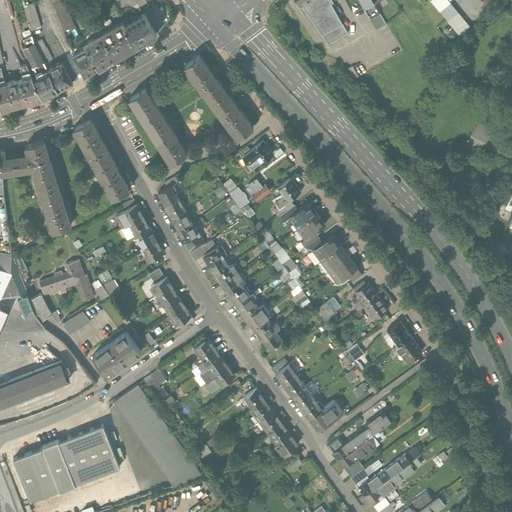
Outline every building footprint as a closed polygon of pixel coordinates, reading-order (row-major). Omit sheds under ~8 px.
[(53,3),(64,31),(74,27),(63,0),(50,0),(52,3),(53,3)] [(304,0),(300,2),(328,45),(348,34),(331,3),(333,2),(331,0),(304,0)] [(449,0),(431,0),(459,34),(470,25),(449,0)] [(482,0),(463,0),(476,9),(482,0)] [(33,3),(23,6),(30,31),(40,28),(33,3)] [(377,30),(387,24),(380,12),(370,19),(377,30)] [(144,13),(124,24),(136,45),(156,34),(144,13)] [(114,57),(136,45),(124,24),(122,21),(101,34),(114,57)] [(83,44),(86,48),(98,69),(115,59),(114,57),(101,34),(94,22),(87,26),(94,38),(83,44)] [(23,47),(33,67),(35,66),(43,62),(34,42),(31,33),(22,37),(24,47),(23,47)] [(41,39),(34,42),(43,62),(44,63),(52,59),(46,47),(45,48),(41,39)] [(84,77),(98,69),(86,48),(72,55),(84,77)] [(199,54),(183,66),(237,138),(253,126),(199,54)] [(47,69),(48,72),(58,90),(72,83),(61,61),(47,69)] [(48,72),(47,69),(44,63),(43,62),(35,66),(40,76),(48,72)] [(23,74),(24,77),(31,75),(25,64),(20,66),(22,73),(23,74)] [(40,76),(33,79),(41,97),(58,90),(48,72),(40,76)] [(5,83),(0,83),(0,108),(0,109),(21,104),(41,97),(33,79),(31,75),(24,77),(5,83)] [(146,88),(128,98),(170,163),(187,153),(146,88)] [(91,119),(74,128),(111,198),(129,189),(91,119)] [(27,151),(32,168),(52,231),(70,225),(43,140),(25,146),(27,151)] [(272,153),(263,140),(250,149),(249,150),(249,151),(242,156),(247,162),(245,163),(249,169),(272,153)] [(241,157),(242,156),(249,151),(249,150),(250,149),(247,145),(237,152),(241,157)] [(280,147),(272,153),(276,158),(284,152),(280,147)] [(1,173),(32,168),(27,151),(5,154),(4,148),(0,148),(0,164),(1,170),(1,173)] [(218,167),(213,170),(217,175),(222,172),(218,167)] [(175,175),(168,178),(171,184),(178,180),(175,175)] [(262,186),(255,177),(247,184),(249,186),(246,188),(251,194),(252,194),(257,200),(269,190),(264,184),(262,186)] [(301,191),(290,177),(273,190),(273,191),(276,195),(273,198),(279,206),(279,207),(284,203),(301,191)] [(236,187),(229,178),(222,183),(227,191),(229,193),(236,187)] [(227,191),(222,183),(213,190),(218,197),(227,191)] [(157,192),(164,205),(178,198),(175,193),(177,193),(172,184),(157,192)] [(243,197),(236,187),(229,193),(230,194),(236,202),(240,207),(248,201),(245,195),(243,197)] [(506,205),(509,200),(511,194),(506,192),(500,202),(506,205)] [(236,202),(230,194),(223,199),(229,207),(236,202)] [(120,205),(123,211),(136,204),(133,198),(120,205)] [(164,205),(171,217),(186,209),(181,201),(180,202),(178,198),(164,205)] [(289,216),(297,227),(317,213),(308,202),(298,210),(289,216)] [(288,209),(284,203),(279,207),(279,206),(273,210),(278,217),(280,215),(288,209)] [(116,215),(122,227),(143,216),(136,204),(123,211),(116,215)] [(294,204),(288,209),(280,215),(284,220),(289,216),(298,210),(294,204)] [(190,217),(186,209),(171,217),(177,229),(191,222),(188,218),(190,217)] [(229,213),(224,216),(229,224),(234,221),(229,213)] [(325,224),(317,213),(297,227),(305,238),(315,231),(325,224)] [(128,241),(135,237),(150,228),(143,216),(122,227),(121,228),(128,241)] [(258,220),(253,225),(254,226),(257,230),(258,231),(263,226),(258,220)] [(193,226),(191,222),(177,229),(184,242),(199,234),(195,225),(193,226)] [(258,231),(269,245),(274,242),(271,238),(272,237),(264,227),(258,231)] [(140,244),(143,248),(156,241),(150,228),(135,237),(139,244),(140,244)] [(319,236),(315,231),(305,238),(295,245),(299,251),(305,247),(318,236),(319,236)] [(199,234),(184,242),(189,251),(204,243),(199,234)] [(313,265),(316,262),(340,245),(332,234),(322,241),(308,252),(305,254),(313,265)] [(322,241),(318,236),(305,247),(308,252),(322,241)] [(82,246),(78,239),(73,242),(77,248),(82,246)] [(163,253),(156,241),(143,248),(145,252),(143,253),(148,262),(163,253)] [(205,242),(204,243),(189,251),(194,260),(203,255),(210,251),(205,242)] [(270,247),(274,252),(281,247),(277,242),(270,247)] [(203,255),(209,265),(220,258),(226,254),(220,245),(210,251),(203,255)] [(324,273),(329,270),(348,255),(344,251),(340,245),(316,262),(324,273)] [(344,251),(348,255),(356,249),(352,245),(344,251)] [(282,246),(281,247),(274,252),(275,253),(274,253),(278,258),(279,260),(288,254),(282,246)] [(105,252),(103,247),(93,252),(95,257),(105,252)] [(0,298),(1,297),(28,294),(11,255),(0,253),(0,298)] [(356,267),(348,255),(329,270),(336,280),(331,284),(340,285),(350,278),(347,274),(356,267)] [(21,257),(17,259),(23,273),(27,271),(21,257)] [(209,265),(215,275),(229,266),(225,260),(223,262),(220,258),(209,265)] [(282,263),(279,260),(278,258),(271,263),(278,272),(284,267),(282,263)] [(282,263),(284,267),(291,276),(293,278),(294,280),(301,274),(302,273),(290,258),(282,263)] [(58,276),(39,282),(43,296),(77,284),(83,302),(94,298),(86,275),(84,276),(79,260),(65,265),(68,273),(62,274),(61,272),(57,273),(58,276)] [(215,275),(222,284),(238,273),(232,264),(229,266),(215,275)] [(283,282),(291,276),(284,267),(278,272),(280,276),(279,277),(283,282)] [(356,267),(347,274),(350,278),(352,281),(362,274),(356,267)] [(148,274),(154,284),(165,278),(159,268),(148,274)] [(111,276),(107,269),(97,275),(101,282),(111,276)] [(245,282),(238,273),(222,284),(229,294),(241,285),(245,282)] [(294,280),(298,285),(292,289),(290,291),(294,296),(301,290),(308,285),(301,274),(294,280)] [(155,291),(158,296),(171,287),(165,277),(165,278),(154,284),(150,287),(154,292),(155,291)] [(287,283),(292,289),(298,285),(294,280),(293,278),(287,283)] [(352,287),(354,291),(366,283),(363,279),(352,287)] [(102,299),(108,295),(98,280),(91,284),(102,299)] [(119,290),(114,280),(105,286),(110,295),(119,290)] [(358,309),(364,304),(377,295),(367,281),(366,283),(354,291),(357,294),(351,298),(356,305),(355,306),(357,309),(358,309)] [(229,294),(235,303),(246,295),(243,291),(245,290),(241,285),(229,294)] [(177,297),(171,287),(158,296),(161,300),(159,301),(163,306),(177,297)] [(304,294),(301,290),(294,296),(292,297),(295,301),(297,300),(304,294)] [(252,291),(246,295),(235,303),(242,312),(255,303),(251,297),(255,294),(252,291)] [(130,300),(125,293),(117,298),(121,305),(130,300)] [(311,303),(304,294),(297,300),(299,303),(297,305),(301,311),(304,309),(311,303)] [(51,315),(40,295),(30,299),(37,315),(41,322),(51,315)] [(387,308),(377,295),(364,304),(374,318),(383,311),(387,308)] [(167,311),(171,315),(184,306),(177,297),(163,306),(166,312),(167,311)] [(315,308),(317,311),(323,320),(336,311),(331,305),(329,306),(325,301),(315,308)] [(258,307),(255,303),(242,312),(246,317),(244,319),(246,323),(266,309),(262,304),(258,307)] [(315,308),(311,303),(304,309),(310,317),(317,311),(315,308)] [(190,316),(184,306),(171,315),(174,321),(173,322),(176,326),(177,325),(190,316)] [(269,313),(266,309),(246,323),(249,327),(252,325),(256,330),(269,321),(265,317),(269,313)] [(137,316),(133,311),(128,314),(132,319),(137,316)] [(325,322),(323,320),(317,311),(310,317),(313,321),(316,319),(320,325),(324,322),(325,322)] [(389,318),(383,311),(374,318),(379,325),(389,318)] [(90,322),(82,312),(62,324),(69,334),(90,322)] [(193,320),(190,316),(177,325),(180,330),(193,320)] [(386,329),(398,345),(410,336),(398,320),(386,329)] [(272,326),(269,321),(256,330),(262,339),(277,329),(279,327),(276,323),(272,326)] [(335,347),(340,343),(324,322),(320,325),(319,326),(322,330),(323,329),(332,341),(331,342),(335,347)] [(279,332),(277,329),(262,339),(269,348),(271,347),(280,341),(282,339),(278,334),(279,332)] [(140,352),(126,333),(92,357),(106,377),(140,352)] [(155,342),(148,333),(143,336),(150,346),(155,342)] [(421,350),(410,336),(398,345),(395,347),(406,362),(421,350)] [(197,352),(201,357),(214,347),(207,338),(193,349),(196,353),(197,352)] [(347,347),(353,343),(350,338),(344,342),(347,347)] [(280,341),(271,347),(277,357),(287,350),(280,341)] [(363,353),(356,343),(346,350),(349,354),(353,360),(363,353)] [(347,355),(339,344),(333,349),(341,359),(342,358),(347,355)] [(221,357),(214,347),(201,357),(204,361),(198,365),(202,370),(221,357)] [(346,364),(353,360),(349,354),(347,355),(342,358),(346,364)] [(227,366),(221,357),(202,370),(194,376),(201,385),(206,381),(227,366)] [(271,368),(275,373),(288,364),(283,358),(271,368)] [(61,360),(0,383),(0,406),(69,380),(61,360)] [(275,373),(283,385),(295,376),(302,371),(298,365),(293,369),(288,363),(288,364),(275,373)] [(234,375),(227,366),(206,381),(213,391),(234,375)] [(360,373),(357,368),(353,371),(352,370),(345,376),(349,382),(356,377),(356,376),(360,373)] [(369,379),(374,375),(368,368),(363,372),(369,379)] [(158,370),(150,376),(158,386),(166,380),(158,370)] [(158,386),(150,376),(143,381),(154,395),(161,390),(158,386)] [(283,385),(291,396),(305,386),(300,378),(298,379),(295,376),(283,385)] [(368,389),(363,383),(353,390),(357,397),(368,389)] [(137,385),(113,402),(173,487),(202,476),(137,385)] [(291,396),(300,407),(312,398),(309,394),(311,393),(305,386),(291,396)] [(249,404),(252,408),(264,399),(256,388),(242,397),(248,405),(249,404)] [(168,394),(164,389),(156,395),(160,401),(168,394)] [(176,402),(171,394),(161,401),(166,409),(176,402)] [(446,402),(441,396),(434,401),(439,407),(446,402)] [(300,407),(308,418),(322,408),(317,402),(316,403),(312,398),(300,407)] [(273,410),(264,399),(252,408),(255,412),(254,413),(259,420),(273,410)] [(332,400),(322,408),(308,418),(316,429),(341,411),(332,400)] [(182,423),(173,409),(168,413),(178,426),(182,423)] [(281,421),(273,410),(259,420),(264,428),(266,427),(269,430),(281,421)] [(326,444),(337,459),(372,434),(389,421),(382,411),(364,424),(366,426),(342,443),(342,441),(339,437),(336,436),(326,444)] [(289,433),(281,421),(269,430),(272,435),(270,436),(275,443),(289,433)] [(42,449),(13,460),(29,503),(59,492),(59,493),(75,487),(75,486),(119,469),(103,426),(58,443),(57,441),(42,447),(42,449)] [(187,427),(181,431),(195,450),(202,445),(193,433),(193,434),(187,427)] [(298,444),(289,433),(275,443),(275,444),(283,455),(285,454),(294,447),(298,444)] [(379,443),(372,434),(337,459),(342,466),(358,455),(359,456),(361,456),(379,443)] [(212,438),(202,445),(195,450),(203,461),(212,455),(207,448),(215,442),(212,438)] [(358,488),(363,495),(415,456),(423,451),(418,444),(405,454),(404,453),(370,479),(358,488)] [(294,447),(285,454),(288,459),(297,451),(294,447)] [(447,457),(443,452),(437,456),(441,462),(447,457)] [(301,462),(297,456),(283,465),(288,471),(301,462)] [(420,463),(415,456),(363,495),(369,502),(370,501),(379,494),(383,495),(395,486),(395,482),(415,468),(414,467),(420,463)] [(358,460),(345,470),(350,477),(364,467),(358,460)] [(367,465),(364,467),(350,477),(358,488),(370,479),(366,475),(372,471),(367,465)] [(256,475),(249,466),(240,473),(246,482),(256,475)] [(462,475),(459,470),(452,475),(455,479),(462,475)] [(279,495),(284,501),(290,497),(294,494),(289,487),(279,495)] [(455,494),(459,501),(468,495),(463,488),(455,494)] [(444,489),(431,499),(414,511),(434,511),(449,501),(450,497),(444,489)] [(399,511),(414,511),(431,499),(426,492),(399,511)] [(383,495),(379,494),(370,501),(378,511),(390,511),(393,510),(383,495)] [(294,503),(290,497),(284,501),(283,502),(288,508),(294,503)]
